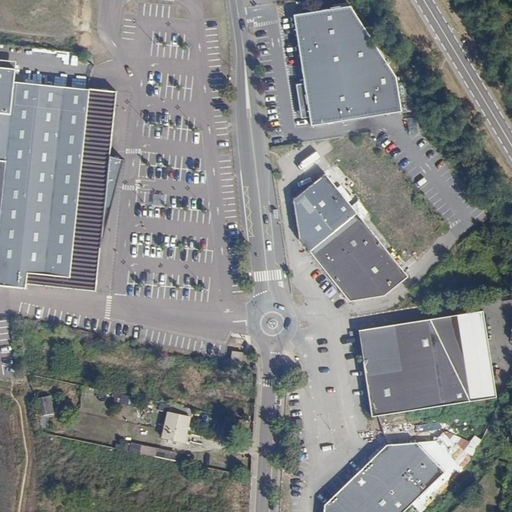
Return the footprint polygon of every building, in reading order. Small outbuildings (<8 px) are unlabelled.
[(295,17),(307,130),(404,114),(398,82),(350,11),(295,17)] [(0,114),(13,117),(17,83),(19,71),(0,69),(0,114)] [(66,86),(67,75),(40,73),(39,85),(66,86)] [(41,288),(97,293),(117,94),(17,83),(13,117),(0,114),(0,287),(40,291),(41,288)] [(407,278),(324,176),(293,202),(299,242),(348,302),(384,298),(407,278)] [(354,205),(362,217),(368,212),(359,201),(354,205)] [(482,311),(357,331),(369,418),(496,399),(482,311)] [(243,352),(232,351),(231,360),(242,361),(243,352)] [(199,367),(176,361),(169,388),(193,394),(196,380),(199,367)] [(43,428),(48,427),(45,416),(56,414),(51,396),(36,399),(43,428)] [(172,412),(190,416),(192,410),(174,406),(172,412)] [(189,418),(166,413),(158,441),(182,445),(185,432),(189,418)] [(329,511),(408,511),(450,472),(425,445),(391,448),(330,507),(329,511)] [(141,446),(140,454),(174,459),(175,452),(141,446)]
